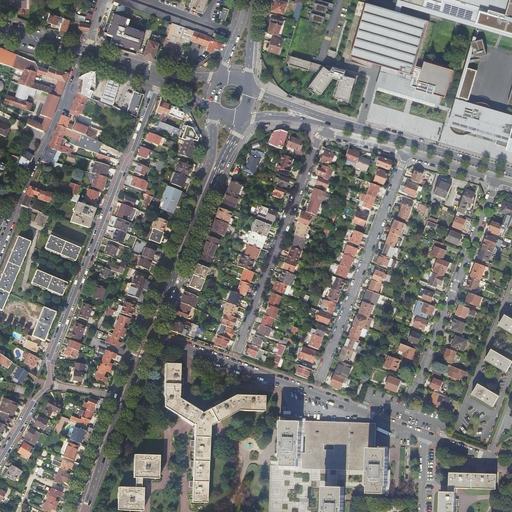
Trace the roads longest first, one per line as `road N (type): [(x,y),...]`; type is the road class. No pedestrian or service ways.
road 1 (residential): [(49,384),(49,359),(159,82)]
road 2 (residential): [(397,426),(150,335)]
road 3 (residential): [(320,375),(406,154)]
road 4 (secondary): [(150,335),(243,118)]
road 5 (secondary): [(213,110),(210,161),(140,331)]
road 6 (residential): [(412,394),(496,180)]
road 7 (residential): [(241,344),(325,133)]
road 8 (residential): [(85,52),(0,248)]
road 9 (secondary): [(84,511),(150,335)]
road 10 (secondary): [(353,127),(511,173)]
road 11 (secondary): [(114,397),(69,511)]
road 12 (residential): [(511,471),(397,426)]
